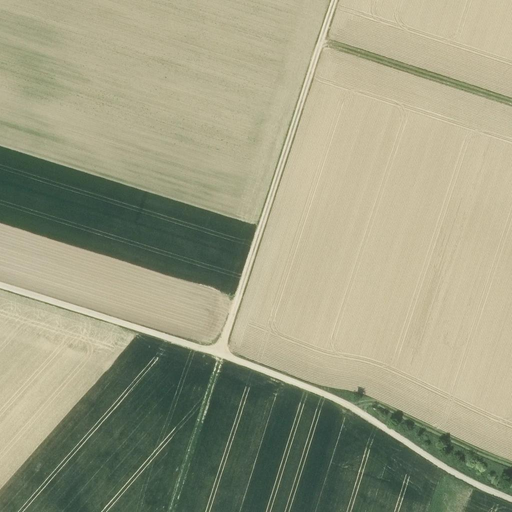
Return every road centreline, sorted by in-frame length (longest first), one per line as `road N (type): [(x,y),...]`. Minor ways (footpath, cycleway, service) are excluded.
road 1 (unclassified): [(511,498),(427,458),(341,401),(220,351),(0,284)]
road 2 (track): [(333,0),(220,351)]
road 3 (track): [(320,39),(511,102)]
road 4 (track): [(341,401),(356,393),(370,398),(511,464)]
road 5 (track): [(169,511),(220,351)]
